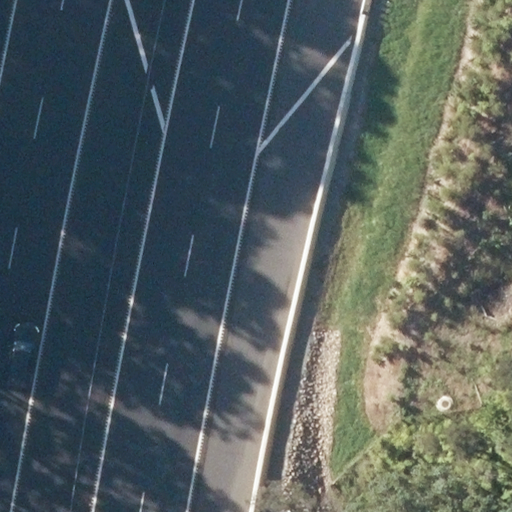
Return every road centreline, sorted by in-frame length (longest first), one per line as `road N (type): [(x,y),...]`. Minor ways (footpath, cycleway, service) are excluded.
road 1 (motorway): [(286,0),(161,511)]
road 2 (motorway): [(0,377),(80,0)]
